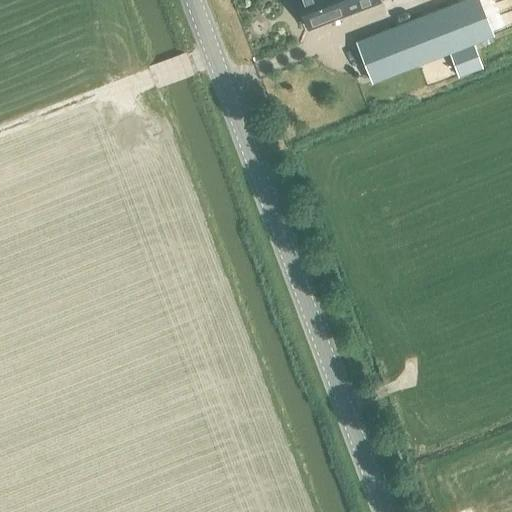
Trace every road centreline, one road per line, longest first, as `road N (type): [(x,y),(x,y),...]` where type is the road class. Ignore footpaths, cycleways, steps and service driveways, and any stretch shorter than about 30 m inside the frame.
road 1 (tertiary): [(383,511),(193,0)]
road 2 (track): [(0,133),(213,54)]
